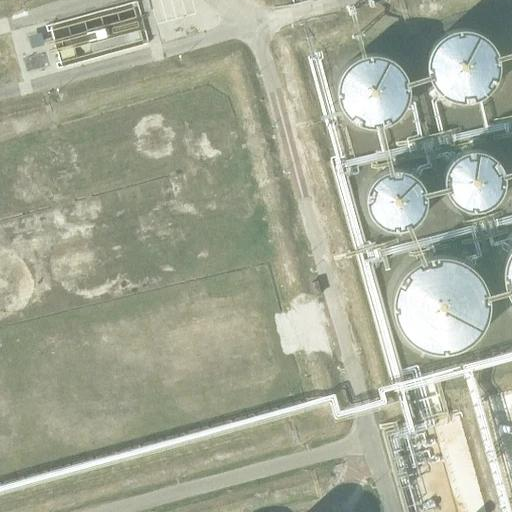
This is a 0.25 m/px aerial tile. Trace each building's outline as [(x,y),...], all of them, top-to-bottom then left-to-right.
[(155,0),(161,22),(185,15),(180,0),(155,0)] [(498,51),(496,47),(493,42),(491,40),(489,38),(487,36),(485,34),(482,32),(478,30),(474,28),(471,28),(468,27),(465,27),(462,27),(459,27),(456,28),(453,28),(450,29),(446,31),(443,33),(441,34),(438,36),(436,39),(434,41),(432,43),(431,46),(430,49),(428,51),(427,54),(427,57),(426,62),(426,65),(426,68),(427,71),(427,72),(429,77),(430,79),(432,83),(433,85),(435,87),(437,89),(440,92),(444,95),(446,97),(451,98),(455,100),(459,100),(463,101),(467,100),(472,100),(475,99),(479,97),(483,95),(486,92),(489,90),(491,88),(494,84),(495,82),(497,79),(497,78),(498,75),(499,70),(500,69),(500,66),(500,63),(500,61),(500,58),(499,55),(498,51)] [(405,71),(404,68),(402,66),(400,63),(397,61),(395,59),(393,58),(390,56),(386,54),(383,53),(380,53),(377,52),(374,52),(371,52),(368,52),(365,53),(362,53),(359,54),(356,56),(354,57),(352,58),(349,61),(346,63),(344,65),(343,67),(341,70),(339,73),(338,75),(337,78),(336,81),(336,86),(336,89),(336,92),(336,95),(336,96),(337,99),(339,103),(340,106),(341,109),(342,110),(345,114),(348,117),(351,119),(355,121),(358,123),(362,124),(365,125),(369,126),(374,126),(379,125),(383,124),(386,123),(390,121),(394,119),(397,117),(400,114),(403,110),(404,108),(406,105),(407,104),(408,101),(408,99),(409,98),(409,95),(409,93),(410,90),(410,89),(410,86),(409,83),(409,81),(408,78),(407,75),(407,74),(405,71)] [(444,171),(443,174),(443,177),(443,179),(443,184),(444,186),(445,189),(446,192),(447,194),(449,196),(449,198),(451,200),(453,202),(455,203),(459,206),(461,207),(464,208),(468,209),(471,209),(475,210),(478,209),(481,209),(483,208),(486,207),(488,206),(491,205),(494,202),(496,200),(499,197),(500,194),(502,192),(502,191),(503,188),(504,185),(505,182),(505,180),(505,175),(504,173),(504,170),(503,167),(502,165),(500,162),(499,160),(497,158),(495,156),(493,154),(491,153),(488,151),(486,150),(483,149),(479,148),(476,148),(473,148),(471,148),(468,148),(465,149),(463,150),(460,151),(456,153),(454,155),(451,158),(450,159),(449,161),(447,163),(446,166),(445,168),(444,171)] [(366,187),(365,190),(365,193),(364,196),(364,197),(364,200),(365,203),(365,204),(366,207),(367,209),(368,212),(369,214),(371,217),(374,220),(376,222),(378,223),(380,225),(384,227),(388,228),(391,228),(395,229),(398,229),(402,228),(405,227),(407,226),(410,225),(412,224),(416,221),(419,218),(421,216),(422,214),(423,211),(424,209),(425,205),(426,202),(426,200),(426,197),(426,194),(426,191),(425,190),(425,187),(424,185),(422,182),(421,180),(419,178),(417,176),(415,174),(413,172),(411,171),(408,169),(406,168),(403,168),(400,167),(396,167),(393,167),(391,167),(388,168),(385,168),(383,170),(380,171),(378,172),(376,174),(373,176),(372,178),(370,180),(368,182),(367,185),(366,187)] [(511,243),(509,248),(507,251),(506,253),(506,254),(504,257),(503,261),(503,264),(502,268),(502,270),(502,275),(502,278),(502,280),(502,282),(503,285),(504,289),(505,292),(506,294),(508,297),(510,300),(511,301),(511,303),(511,243)] [(402,272),(399,276),(396,281),(395,284),(394,287),(393,291),(392,293),(392,296),(391,298),(391,300),(391,303),(391,307),(391,308),(392,310),(392,314),(393,317),(394,319),(394,320),(396,324),(397,327),(398,328),(400,331),(401,333),(403,336),(405,337),(408,340),(413,344),(416,346),(419,347),(424,349),(425,350),(429,351),(434,352),(438,352),(441,352),(446,352),(452,351),(457,349),(462,347),(466,345),(471,342),(475,338),(477,336),(479,333),(482,329),(485,324),(486,321),(487,319),(488,314),(489,309),(489,307),(489,304),(489,300),(489,297),(489,293),(488,292),(487,288),(485,283),(484,280),(482,277),(481,276),(479,273),(477,270),(474,267),(472,265),(467,262),(464,260),(460,258),(456,257),(453,256),(448,254),(443,254),(439,254),(435,254),(432,255),(427,256),(423,257),(420,258),(417,260),(412,262),(410,265),(407,267),(404,269),(402,272)] [(320,294),(317,281),(311,283),(314,296),(320,294)] [(468,413),(458,416),(461,426),(470,423),(468,413)] [(430,485),(414,427),(395,432),(412,491),(430,485)] [(439,432),(423,436),(433,474),(449,470),(439,432)]
